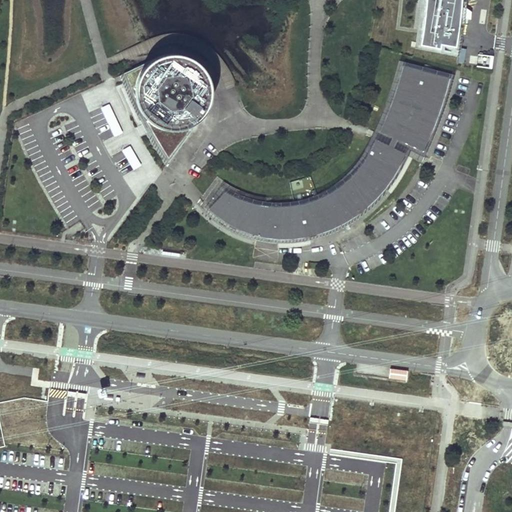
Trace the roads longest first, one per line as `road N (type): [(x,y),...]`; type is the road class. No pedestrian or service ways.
road 1 (residential): [(476,363),(440,367),(0,306)]
road 2 (residential): [(495,288),(489,270),(511,111)]
